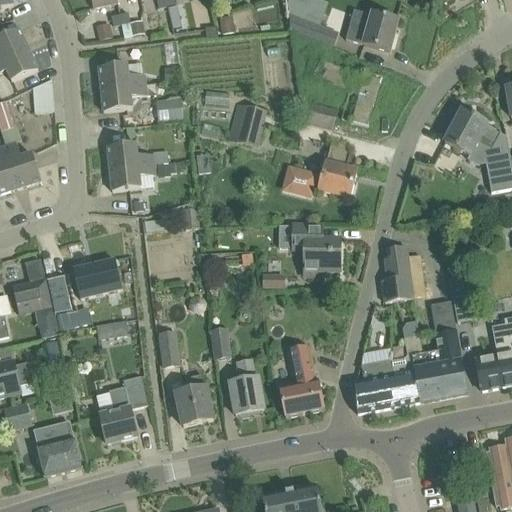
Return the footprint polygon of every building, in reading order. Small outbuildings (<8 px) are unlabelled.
[(10,0),(0,0),(0,13),(14,8),(10,0)] [(117,0),(91,0),(94,11),(118,6),(117,0)] [(167,9),(165,0),(162,0),(157,1),(159,11),(167,9)] [(174,0),(165,0),(167,9),(176,7),(174,0)] [(312,2),(307,0),(288,0),(290,15),(291,23),(292,34),(333,50),(338,37),(320,30),(305,24),(312,2)] [(351,27),(347,42),(364,47),(371,49),(390,54),(399,23),(379,18),(373,16),(373,17),(355,12),(351,27)] [(129,16),(121,17),(122,27),(130,25),(129,16)] [(114,28),(122,27),(121,17),(112,19),(114,28)] [(182,29),(180,19),(170,21),(173,31),(182,29)] [(220,22),(223,38),(235,36),(233,19),(220,22)] [(143,23),(129,26),(131,38),(145,36),(143,23)] [(113,41),(110,26),(96,29),(100,43),(113,41)] [(206,30),(207,42),(219,41),(218,29),(206,30)] [(0,65),(30,52),(21,32),(0,41),(0,65)] [(30,52),(0,65),(0,76),(8,73),(12,84),(39,72),(30,52)] [(359,97),(352,122),(352,121),(351,126),(354,127),(354,126),(369,130),(383,80),(368,76),(369,74),(365,73),(364,77),(365,77),(364,80),(322,60),(314,77),(359,97)] [(99,71),(102,93),(147,88),(145,77),(130,79),(128,68),(99,71)] [(166,85),(184,83),(183,71),(165,72),(166,85)] [(53,82),(34,90),(35,115),(55,114),(53,82)] [(156,87),(147,88),(148,97),(147,98),(157,97),(156,87)] [(147,88),(102,93),(104,115),(133,111),(132,100),(147,98),(148,97),(147,88)] [(159,125),(181,123),(181,124),(189,123),(187,102),(182,102),(182,101),(157,103),(159,125)] [(0,105),(0,128),(1,133),(14,129),(6,104),(0,105)] [(307,106),(303,126),(333,132),(338,112),(307,106)] [(230,143),(259,150),(267,115),(238,108),(230,143)] [(488,127),(488,126),(463,113),(445,145),(470,159),(477,146),(490,154),(501,135),(488,127)] [(17,145),(7,148),(21,191),(42,184),(33,157),(22,160),(17,145)] [(289,169),(283,190),(310,198),(312,189),(320,191),(319,192),(350,200),(358,173),(347,170),(352,150),(333,145),(327,166),(326,166),(322,183),(318,182),(319,177),(289,169)] [(108,150),(110,172),(155,167),(154,157),(138,158),(137,147),(128,148),(108,150)] [(0,197),(21,191),(7,148),(0,150),(0,160),(2,167),(0,167),(0,197)] [(511,170),(509,155),(486,159),(487,166),(492,196),(511,192),(511,170)] [(181,164),(170,166),(171,176),(183,174),(181,164)] [(170,166),(157,167),(159,181),(171,179),(171,176),(170,166)] [(155,167),(110,172),(113,194),(142,191),(140,179),(156,177),(155,167)] [(198,211),(197,211),(197,203),(184,208),(186,232),(199,231),(198,211)] [(143,204),(135,205),(136,215),(144,214),(143,204)] [(305,279),(319,279),(319,274),(341,274),(341,243),(320,242),(320,228),(294,228),(294,254),(305,254),(305,279)] [(385,262),(388,283),(411,279),(409,259),(408,259),(407,250),(388,252),(389,261),(385,262)] [(420,258),(409,259),(411,279),(414,300),(425,299),(420,258)] [(449,275),(464,272),(462,258),(446,261),(449,275)] [(116,266),(73,276),(79,302),(122,292),(116,266)] [(450,282),(458,325),(477,321),(469,278),(450,282)] [(388,283),(383,283),(385,306),(413,302),(413,300),(414,300),(411,279),(388,283)] [(71,313),(63,280),(48,284),(55,316),(71,313)] [(30,285),(13,289),(20,318),(35,314),(52,310),(46,281),(30,285)] [(440,353),(424,356),(425,358),(413,360),(422,405),(468,397),(451,304),(431,307),(440,353)] [(52,310),(35,314),(41,341),(58,337),(53,312),(52,310)] [(60,317),(64,333),(74,330),(70,315),(60,317)] [(0,317),(0,342),(10,340),(5,318),(1,319),(0,317)] [(479,374),(482,394),(511,388),(511,321),(505,323),(506,329),(494,331),(494,334),(493,334),(498,362),(477,366),(479,374)] [(126,325),(115,326),(117,339),(129,337),(126,325)] [(211,336),(215,365),(233,362),(229,333),(211,336)] [(160,338),(164,370),(181,368),(177,335),(160,338)] [(396,380),(399,394),(394,395),(397,410),(422,405),(413,360),(425,358),(424,356),(421,338),(405,341),(406,361),(393,364),(396,380)] [(45,343),(48,354),(62,350),(59,339),(45,343)] [(296,388),(280,392),(286,421),(325,413),(319,384),(316,384),(309,348),(289,352),(296,388)] [(0,400),(22,395),(21,390),(33,387),(28,367),(16,370),(14,364),(13,364),(10,351),(0,353),(0,400)] [(252,415),(265,413),(259,380),(257,381),(253,362),(239,365),(242,383),(230,385),(236,418),(239,417),(242,421),(250,419),(252,415)] [(355,387),(358,417),(397,410),(394,395),(399,394),(393,364),(363,369),(365,385),(355,387)] [(191,380),(194,393),(177,397),(184,430),(214,423),(208,391),(206,391),(204,378),(191,380)] [(101,418),(103,427),(108,447),(137,439),(131,413),(148,408),(141,379),(124,383),(126,390),(110,394),(115,415),(101,418)] [(4,412),(10,433),(33,428),(28,406),(4,412)] [(68,423),(34,432),(46,480),(82,471),(75,442),(73,443),(68,423)] [(500,511),(511,509),(511,440),(505,442),(506,447),(489,451),(489,454),(486,455),(496,509),(499,509),(500,511)] [(321,511),(317,489),(263,500),(265,511),(321,511)] [(485,500),(477,502),(479,511),(486,511),(487,511),(485,500)] [(458,506),(459,511),(475,511),(473,503),(458,506)]
